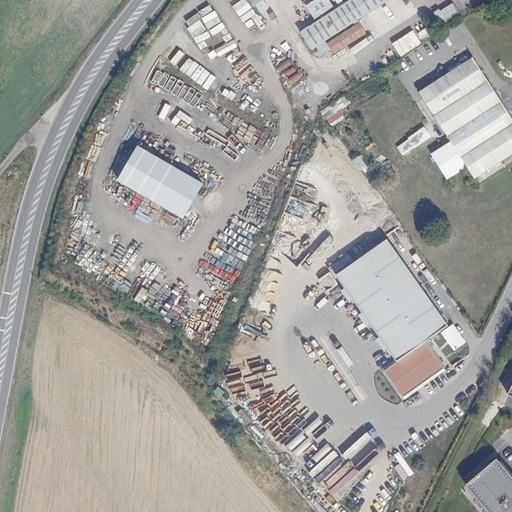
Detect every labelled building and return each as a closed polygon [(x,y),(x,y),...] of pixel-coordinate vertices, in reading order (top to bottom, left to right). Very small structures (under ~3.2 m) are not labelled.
[(207,0),(206,0),(196,7),(202,18),(214,11),(207,0)] [(227,0),(254,35),(267,26),(259,15),(268,8),(261,0),(227,0)] [(342,0),(298,28),(310,47),(382,0),(342,0)] [(440,10),(445,20),(458,13),(453,4),(440,10)] [(198,14),(185,21),(200,50),(216,42),(219,48),(214,50),(219,57),(237,48),(220,15),(204,24),(198,14)] [(418,44),(430,37),(427,31),(415,38),(418,44)] [(403,38),(399,41),(406,51),(410,47),(403,38)] [(161,62),(214,92),(215,90),(226,96),(232,86),(168,49),(161,62)] [(511,115),(473,53),(418,88),(449,138),(431,149),(447,176),(466,164),(473,176),(511,150),(511,115)] [(243,58),(233,68),(244,79),(254,68),(243,58)] [(308,94),(298,84),(304,79),(287,60),(276,69),(294,87),(290,91),(300,101),(308,94)] [(187,103),(192,95),(183,88),(177,96),(187,103)] [(331,127),(344,118),(339,111),(350,104),(344,96),(320,111),(331,127)] [(206,137),(203,146),(216,151),(220,142),(206,137)] [(137,148),(117,182),(183,219),(203,185),(137,148)] [(171,235),(181,220),(168,212),(158,227),(171,235)] [(71,216),(67,236),(76,238),(81,218),(71,216)] [(425,343),(448,327),(387,241),(336,277),(397,363),(425,343)] [(444,369),(425,343),(397,363),(384,372),(403,398),(444,369)] [(266,370),(275,353),(266,349),(258,366),(266,370)] [(343,457),(337,469),(346,472),(351,461),(343,457)] [(511,511),(511,479),(497,461),(466,487),(487,511),(511,511)] [(470,509),(472,511),(485,511),(477,502),(470,509)]
